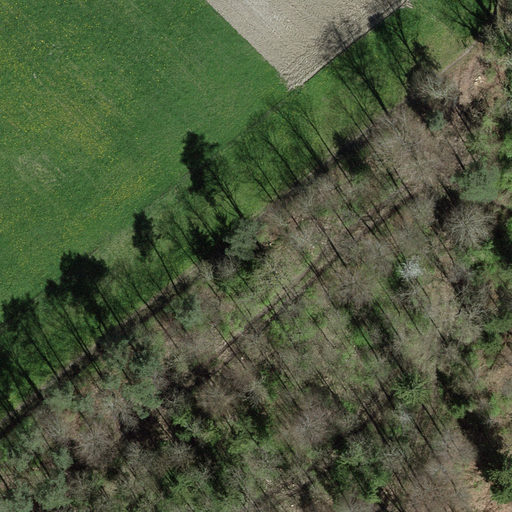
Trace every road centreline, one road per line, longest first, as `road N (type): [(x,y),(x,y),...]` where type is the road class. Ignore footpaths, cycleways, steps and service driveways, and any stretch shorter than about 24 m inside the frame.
road 1 (track): [(0,425),(485,36),(505,0)]
road 2 (track): [(383,116),(511,209)]
